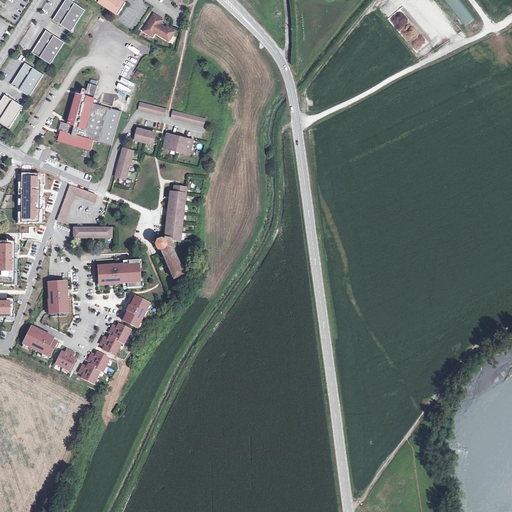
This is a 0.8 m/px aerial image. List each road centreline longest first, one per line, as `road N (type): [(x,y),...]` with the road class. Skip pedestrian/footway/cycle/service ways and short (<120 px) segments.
road 1 (secondary): [(225,0),(270,47),(290,85),(347,511)]
road 2 (track): [(359,501),(463,357),(511,326)]
